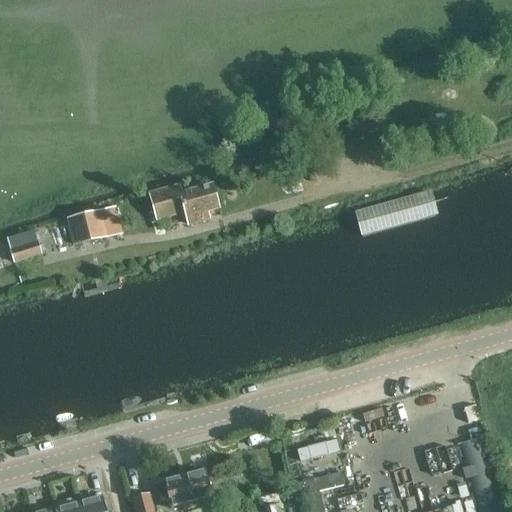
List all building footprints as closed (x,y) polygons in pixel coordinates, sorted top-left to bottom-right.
[(212,187),(182,196),(180,184),(149,193),(157,220),(185,212),(188,224),(209,219),(205,213),(219,210),(212,187)] [(122,235),(119,222),(115,207),(66,219),(73,247),(122,235)] [(7,239),(14,262),(40,255),(33,231),(7,239)] [(499,511),(478,441),(457,446),(475,511),(499,511)] [(173,509),(212,498),(204,469),(165,479),(173,509)] [(312,511),(325,511),(320,493),(345,486),(341,474),(316,480),(314,471),(301,473),(303,483),(299,484),(302,497),(308,496),(312,511)] [(153,511),(149,494),(133,498),(136,511),(153,511)] [(106,511),(102,497),(79,503),(81,511),(106,511)] [(81,511),(79,503),(56,509),(57,511),(81,511)]
